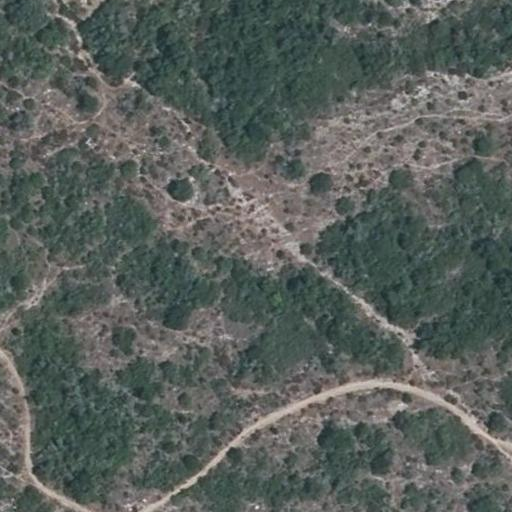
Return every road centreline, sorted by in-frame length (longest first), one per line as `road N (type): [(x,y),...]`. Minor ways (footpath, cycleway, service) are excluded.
road 1 (track): [(147,511),(273,417),(332,391),(378,383),(447,404),(511,459)]
road 2 (track): [(0,354),(24,400),(33,480),(89,511)]
